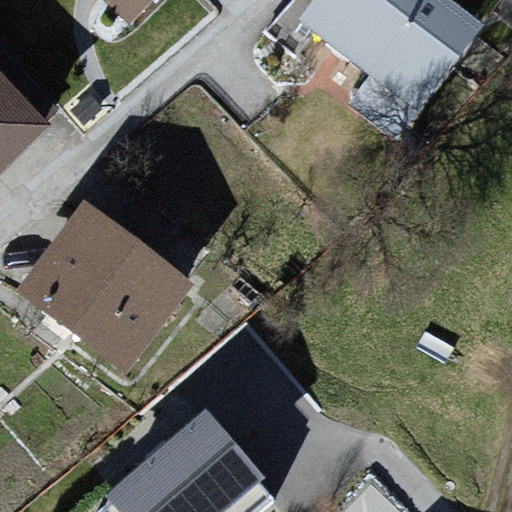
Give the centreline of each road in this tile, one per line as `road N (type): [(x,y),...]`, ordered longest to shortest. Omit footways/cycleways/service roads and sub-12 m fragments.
road 1 (motorway): [(0,397),(511,280)]
road 2 (motorway): [(511,51),(0,167)]
